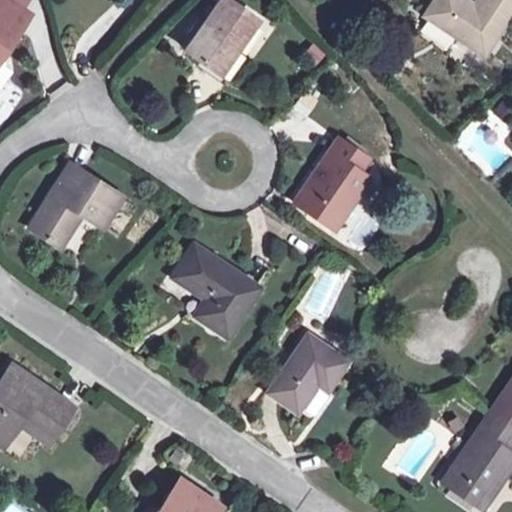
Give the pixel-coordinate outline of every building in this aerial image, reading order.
[(0,0),(0,54),(29,13),(10,0),(0,0)] [(255,19),(227,0),(217,0),(185,49),(219,72),(255,19)] [(468,0),(435,0),(426,15),(484,54),(511,12),(511,0),(477,0),(475,4),(468,0)] [(367,158),(337,138),(294,201),(335,228),(369,176),(359,169),(367,158)] [(121,197),(71,164),(30,226),(60,246),(81,213),(102,227),(121,197)] [(257,287),(193,244),(172,275),(206,297),(212,301),(201,318),(226,335),(257,287)] [(195,314),(201,318),(212,301),(206,297),(195,314)] [(345,360),(306,333),(267,391),(296,410),(308,414),(313,413),(329,390),(325,388),(345,360)] [(73,405),(10,363),(0,377),(0,444),(3,446),(18,422),(23,417),(52,436),(73,405)] [(511,379),(491,410),(443,481),(482,508),(511,464),(511,452),(507,449),(511,441),(511,379)] [(48,442),(52,436),(23,417),(18,422),(48,442)] [(155,511),(214,511),(219,506),(178,478),(155,511)]
